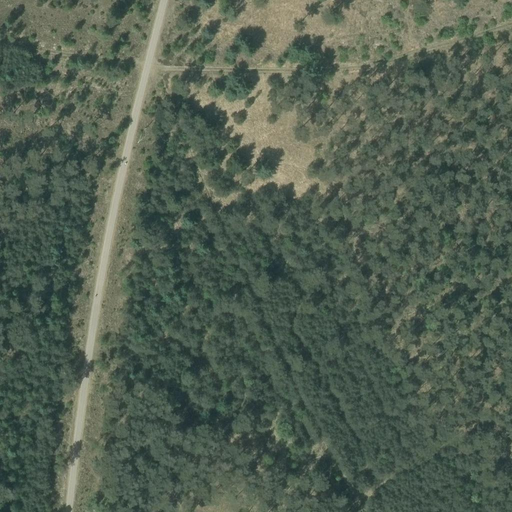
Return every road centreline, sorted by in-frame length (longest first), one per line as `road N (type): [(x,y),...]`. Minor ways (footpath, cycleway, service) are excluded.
road 1 (track): [(151,66),(326,448)]
road 2 (track): [(511,24),(395,59),(315,70),(151,66)]
road 3 (track): [(151,66),(0,42)]
